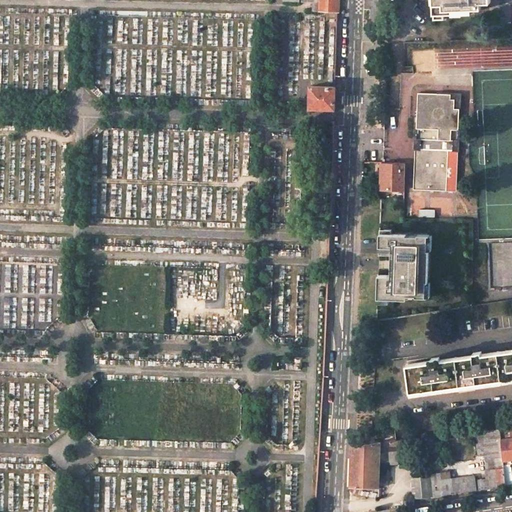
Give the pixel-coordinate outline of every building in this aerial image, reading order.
[(313,0),(313,2),(313,11),(338,12),(338,0),(313,0)] [(430,0),(430,4),(434,4),(434,19),(444,18),(444,13),(453,13),(453,14),(463,14),(463,12),(472,12),(472,8),(481,8),(481,2),(490,2),(490,0),(430,0)] [(335,87),(310,86),(310,108),(335,108),(335,99),(335,87)] [(451,94),(418,93),(416,139),(420,139),(419,149),(454,151),(455,141),(458,141),(459,109),(454,108),(455,99),(451,99),(451,94)] [(460,99),(460,94),(451,94),(451,99),(455,99),(454,108),(459,109),(460,99)] [(333,138),(325,138),(324,169),(332,170),(333,138)] [(419,149),(416,149),(414,189),(446,190),(456,190),(457,151),(454,151),(419,149)] [(382,162),(381,162),(381,189),(404,189),(405,163),(382,162)] [(332,176),(323,175),(323,192),(331,193),(332,176)] [(378,274),(378,298),(407,299),(407,295),(415,295),(416,296),(426,297),(426,281),(428,281),(429,250),(427,250),(428,234),(418,234),(418,236),(406,235),(406,234),(380,233),(379,254),(392,255),(391,264),(391,275),(378,274)] [(431,360),(407,364),(411,391),(511,377),(511,349),(481,353),(481,351),(473,352),(473,355),(440,359),(439,356),(431,357),(431,360)] [(511,427),(509,427),(511,438),(500,439),(503,459),(511,458),(511,460),(511,461),(511,427)] [(499,428),(475,431),(478,456),(485,455),(486,470),(503,467),(503,459),(500,439),(499,428)] [(385,441),(395,440),(394,431),(384,432),(385,441)] [(385,441),(380,442),(379,451),(390,450),(404,448),(404,439),(395,440),(385,441)] [(371,443),(352,445),(351,466),(350,487),(378,488),(379,451),(380,442),(371,443)] [(486,470),(485,470),(486,479),(478,481),(479,490),(505,486),(503,467),(486,470)] [(440,472),(431,474),(433,497),(476,490),(474,475),(441,480),(440,472)] [(431,474),(412,477),(414,499),(433,497),(431,474)]
